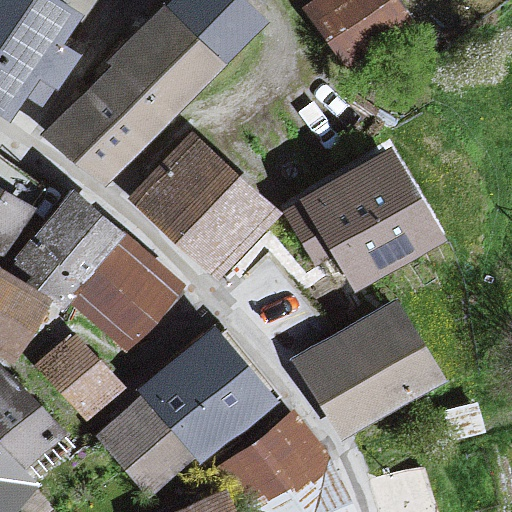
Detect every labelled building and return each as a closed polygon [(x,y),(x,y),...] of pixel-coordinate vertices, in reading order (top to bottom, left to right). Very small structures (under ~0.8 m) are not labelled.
[(108,0),(0,0),(0,106),(3,109),(20,82),(48,100),(108,0)] [(170,2),(47,132),(102,183),(256,20),(234,0),(186,0),(175,12),(170,2)] [(375,0),(290,0),(284,5),(332,71),(394,26),(375,0)] [(166,130),(110,191),(199,272),(255,212),(166,130)] [(360,147),(270,201),(316,279),(407,225),(360,147)] [(97,232),(43,192),(0,250),(0,274),(42,305),(97,232)] [(0,218),(10,203),(0,196),(0,218)] [(60,305),(114,353),(169,292),(116,244),(60,305)] [(0,333),(20,302),(0,289),(0,333)] [(365,301),(282,352),(326,422),(408,371),(365,301)] [(195,334),(82,443),(137,499),(250,391),(195,334)] [(54,335),(20,368),(70,420),(104,387),(54,335)] [(0,387),(0,511),(3,511),(36,479),(17,460),(45,432),(0,387)] [(263,416),(190,470),(210,498),(297,463),(263,416)] [(316,511),(300,470),(213,506),(215,511),(316,511)] [(198,511),(194,502),(171,511),(198,511)]
